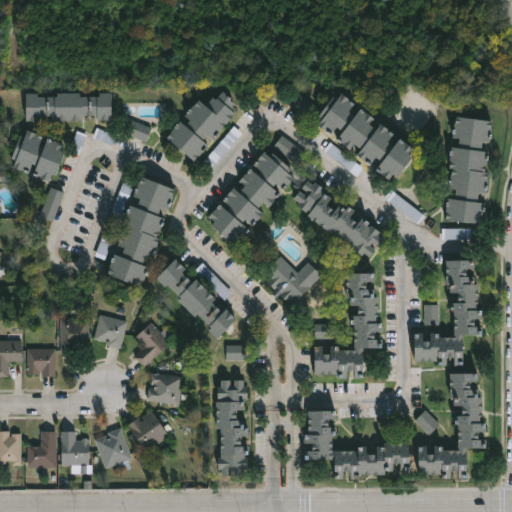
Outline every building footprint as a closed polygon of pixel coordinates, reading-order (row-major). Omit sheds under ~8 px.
[(108,93),(110,94),(110,104),(108,104),(108,110),(110,110),(110,120),(108,121),(94,121),(94,116),(79,116),(79,122),(51,121),(51,116),(37,116),(37,121),(22,121),(22,94),(35,94),(35,97),(54,97),(54,93),(77,93),(77,97),(96,97),(96,93),(108,93)] [(219,93),(237,107),(194,163),(163,140),(177,122),(181,125),(184,121),(181,119),(195,100),(204,106),(210,98),(213,100),(219,93)] [(308,118),(317,106),(300,94),(291,106),(308,118)] [(335,96),(349,106),(343,114),(348,117),(353,110),(368,122),(365,126),(370,129),(373,125),(388,136),(383,144),(388,148),(392,142),(407,152),(404,157),(407,159),(391,181),(387,178),(383,183),(370,173),(377,164),(371,160),(365,169),(350,158),(354,151),(349,148),(345,153),(330,142),(337,133),(333,129),(326,138),(312,127),(315,122),(312,119),(327,98),(331,101),(335,96)] [(151,130),(146,143),(122,133),(127,118),(152,128),(151,130)] [(486,142),(486,144),(480,143),(479,151),(486,152),(483,173),(486,173),(483,192),(477,191),(475,200),(482,201),(479,222),(444,217),(447,198),(452,199),(453,190),(446,189),(449,169),(445,169),(449,147),(455,148),(456,139),(450,138),(453,118),(489,123),(486,142)] [(23,130),(40,138),(36,146),(39,148),(43,139),(60,145),(57,151),(62,154),(53,177),(48,175),(44,182),(29,176),(33,166),(29,164),(25,172),(21,170),(19,173),(9,169),(12,161),(7,159),(17,136),(20,137),(23,130)] [(304,153),(294,166),(272,148),(282,135),(304,153)] [(326,151),(357,176),(363,168),(332,144),(326,151)] [(262,152),(267,157),(270,154),(288,170),(285,174),(291,179),(280,191),(277,189),(275,192),(279,195),(266,209),(261,204),(256,209),(262,214),(237,242),(231,236),(227,240),(210,225),(211,223),(205,218),(231,190),(235,194),(241,187),(235,182),(262,152)] [(172,191),(164,211),(159,209),(156,216),(161,218),(154,236),(156,237),(153,243),(155,244),(149,257),(142,255),(139,264),(147,266),(141,284),(138,283),(137,286),(103,272),(111,253),(118,255),(122,247),(116,244),(123,228),(119,226),(128,205),(133,208),(136,200),(129,197),(138,176),(172,191)] [(305,181),(310,185),(312,182),(321,189),(320,191),(331,200),(327,205),(333,209),(339,201),(353,212),(349,218),(355,223),(360,217),(367,223),(365,226),(367,228),(368,226),(377,233),(375,236),(381,240),(375,248),(370,244),(368,246),(373,251),(367,259),(361,255),(360,258),(350,250),(352,248),(330,231),(327,234),(304,217),(308,213),(305,211),(303,213),(295,207),(298,204),(291,199),(297,192),(302,195),(304,193),(299,189),(305,181)] [(40,218),(53,222),(65,193),(51,188),(40,218)] [(476,229),(443,229),(443,239),(476,239),(476,229)] [(280,256),(296,273),(307,262),(320,276),(301,295),(303,297),(295,305),(289,299),(286,302),(280,295),(283,292),(281,290),(280,292),(275,287),(273,290),(266,282),(269,279),(263,272),(280,256)] [(179,272),(189,282),(193,278),(214,299),(210,303),(219,311),(222,308),(233,318),(213,338),(204,329),(207,326),(193,313),(192,315),(175,299),(177,296),(164,283),(162,285),(154,277),(172,257),(183,268),(179,272)] [(468,258),(468,262),(472,262),(472,267),(464,267),(464,274),(473,274),(473,282),(476,282),(476,308),(479,308),(479,312),(481,312),(481,317),(472,317),(472,324),(482,325),(482,335),(461,334),(461,365),(452,365),(452,357),(446,357),(445,365),(435,365),(435,360),(412,360),(413,331),(435,331),(435,336),(451,336),(451,300),(453,300),(454,292),(447,292),(447,284),(444,284),(444,258),(468,258)] [(372,275),(372,281),(364,280),(364,287),(372,287),(372,295),(375,295),(374,321),(377,321),(377,325),(380,325),(380,330),(372,330),(371,337),(380,338),(380,347),(360,346),(359,377),(350,377),(350,369),(343,369),(343,377),(336,377),(336,373),(311,372),(311,346),(335,345),(334,348),(350,348),(351,313),(354,313),(354,303),(348,303),(348,300),(343,300),(344,270),(368,271),(368,275),(372,275)] [(439,304),(425,305),(425,326),(440,325),(439,304)] [(127,322),(120,349),(107,345),(108,342),(102,340),(102,342),(93,340),(100,314),(127,322)] [(65,351),(60,350),(60,318),(89,319),(89,351),(65,351)] [(151,321),(160,332),(167,325),(176,335),(169,342),(170,343),(142,369),(132,358),(143,347),(134,337),(151,321)] [(315,339),(335,339),(335,324),(314,325),(315,339)] [(9,377),(0,377),(0,340),(22,340),(22,362),(9,361),(9,377)] [(227,361),(247,360),(247,345),(226,346),(227,361)] [(55,347),(55,376),(41,376),(41,370),(38,370),(38,373),(26,373),(26,348),(55,347)] [(182,377),(179,405),(145,401),(146,387),(152,388),(152,386),(149,386),(151,373),(182,377)] [(472,373),(472,375),(476,375),(476,380),(468,380),(468,388),(476,388),(476,396),(480,396),(479,422),(484,422),(484,431),(476,431),(476,438),(485,438),(485,448),(464,447),(464,478),(454,478),(455,470),(448,470),(448,477),(437,477),(437,473),(415,473),(416,445),(438,445),(438,449),(456,450),(456,423),(455,423),(455,414),(458,414),(458,405),(450,405),(450,399),(447,399),(447,373),(472,373)] [(242,379),(241,385),(246,385),(245,398),(243,398),(242,409),(234,409),(233,419),(240,419),(240,427),(247,427),(247,436),(238,436),(238,444),(247,445),(247,454),(242,454),(242,457),(245,457),(245,475),(233,475),(233,469),(229,469),(228,475),(218,475),(218,468),(214,468),(215,457),(218,457),(218,428),(214,427),(214,401),(217,401),(217,398),(215,398),(215,386),(218,386),(218,379),(228,379),(228,385),(231,386),(231,379),(242,379)] [(330,413),(334,414),(334,418),(326,418),(326,426),(334,426),(334,435),(330,435),(329,450),(353,450),(353,445),(364,445),(364,452),(372,452),(372,445),(381,445),(381,442),(406,442),(406,470),(397,470),(397,463),(390,463),(390,470),(382,470),(382,474),(358,474),(358,479),(346,479),(346,471),(339,471),(339,480),(329,480),(329,459),(303,459),(303,449),(308,449),(308,442),(301,442),(301,437),(305,437),(305,409),(330,409),(330,413)] [(416,420),(429,435),(440,425),(427,410),(416,420)] [(152,411),(162,427),(168,423),(171,428),(166,432),(168,435),(144,451),(125,423),(137,416),(140,420),(152,411)] [(120,426),(132,458),(128,459),(131,468),(121,472),(118,463),(104,468),(93,438),(104,434),(105,437),(108,436),(106,432),(120,426)] [(0,430),(8,430),(8,435),(10,435),(10,432),(20,432),(21,464),(13,464),(13,460),(6,460),(6,463),(0,463),(0,430)] [(56,467),(26,467),(26,445),(40,445),(40,430),(56,430),(56,467)] [(75,431),(75,440),(81,440),(82,437),(85,437),(88,440),(88,464),(61,464),(61,431),(75,431)]
